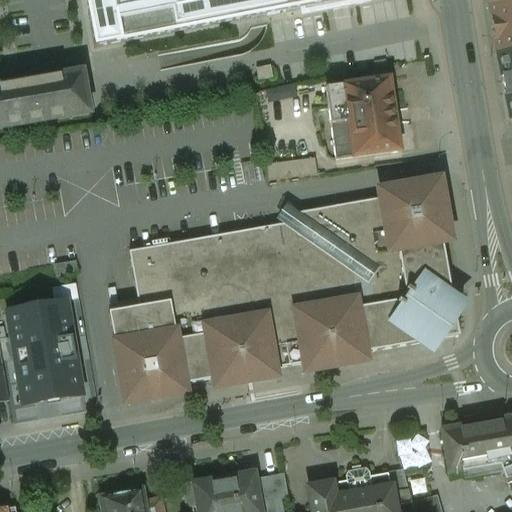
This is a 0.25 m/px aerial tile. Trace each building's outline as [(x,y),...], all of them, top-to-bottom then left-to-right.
[(96,0),(84,0),(85,2),(88,14),(94,13),(92,5),(97,4),(96,0)] [(96,0),(97,4),(92,5),(94,13),(88,14),(95,50),(300,11),(301,17),(372,3),(371,0),(96,0)] [(511,4),(489,6),(496,55),(511,52),(511,4)] [(511,52),(496,55),(510,122),(511,121),(511,52)] [(269,67),(254,70),(256,81),(271,79),(269,67)] [(0,88),(0,129),(88,114),(81,74),(77,75),(77,70),(64,72),(65,77),(0,88)] [(379,81),(324,88),(335,161),(390,154),(393,155),(397,154),(399,151),(400,146),(398,143),(396,142),(389,88),(391,86),(390,83),(388,80),(385,79),(381,79),(379,81)] [(269,101),(297,95),(295,84),(267,89),(269,101)] [(314,160),(265,166),(267,182),(316,176),(314,160)] [(387,200),(398,263),(137,309),(106,314),(122,408),(152,403),(188,397),(186,388),(211,384),(212,392),(236,388),(234,379),(254,376),(255,384),(276,380),(274,371),(302,366),(303,375),(323,371),(322,362),(345,358),(346,366),(365,363),(363,354),(422,345),(439,342),(452,340),(456,338),(457,334),(455,320),(449,287),(440,236),(449,235),(441,189),(431,191),(430,183),(385,191),(387,200)] [(127,254),(137,309),(398,263),(387,200),(297,216),(304,222),(295,236),(281,227),(127,254)] [(75,263),(53,267),(55,279),(77,275),(75,263)] [(24,367),(29,398),(76,390),(69,349),(50,352),(52,363),(24,367)] [(511,419),(439,433),(446,475),(499,466),(509,490),(511,489),(511,419)] [(383,474),(384,477),(386,490),(392,489),(395,508),(410,505),(401,472),(383,474)] [(333,503),(310,507),(310,511),(395,511),(395,508),(392,489),(386,490),(384,477),(368,480),(366,476),(362,473),(345,476),(342,479),(344,485),(331,487),(333,503)] [(194,486),(193,487),(197,508),(197,511),(258,511),(253,481),(252,474),(235,477),(235,479),(194,486)] [(258,511),(282,511),(280,501),(287,500),(283,476),(253,481),(258,511)] [(193,487),(194,486),(194,484),(180,486),(185,510),(197,508),(193,487)] [(307,492),(310,507),(333,503),(331,487),(307,492)] [(141,492),(99,500),(101,511),(144,511),(143,504),(141,492)] [(438,511),(435,498),(410,505),(412,511),(438,511)] [(162,511),(160,500),(143,504),(144,511),(162,511)]
